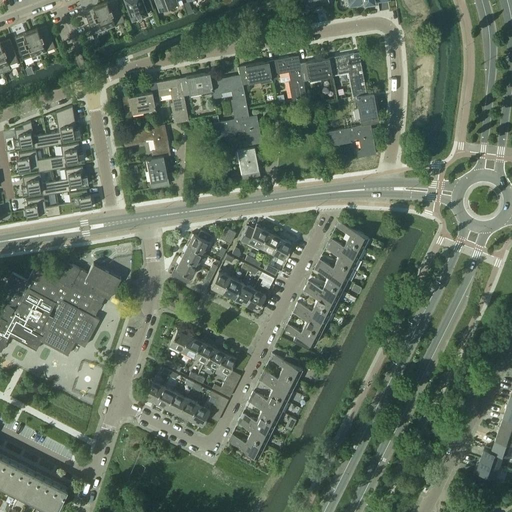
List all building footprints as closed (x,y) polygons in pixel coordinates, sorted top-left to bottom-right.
[(99,3),(108,27),(124,21),(116,0),(111,0),(107,2),(106,1),(99,3)] [(125,0),(132,17),(131,18),(135,17),(135,19),(145,15),(144,13),(147,12),(146,12),(146,11),(153,8),(150,0),(125,0)] [(154,0),(155,2),(157,2),(160,8),(168,5),(169,8),(172,10),(176,8),(177,5),(176,2),(179,0),(154,0)] [(108,27),(99,3),(93,6),(93,7),(84,10),(92,33),(108,27)] [(30,29),(39,53),(55,47),(46,24),(37,28),(37,27),(30,29)] [(39,53),(30,29),(23,32),(24,33),(14,37),(23,59),(39,53)] [(0,62),(3,72),(10,69),(9,64),(18,61),(9,38),(0,42),(0,41),(0,62)] [(359,51),(328,57),(332,74),(332,75),(338,74),(348,72),(348,76),(352,97),(356,96),(367,94),(367,93),(359,51)] [(292,100),(306,97),(303,80),(299,63),(300,63),(298,55),(268,61),(271,78),(279,77),(278,73),(288,71),(290,80),(288,80),(292,100)] [(300,63),(299,63),(303,80),(309,79),(332,74),(328,57),(300,63)] [(242,84),(243,84),(271,78),(268,61),(238,66),(240,74),(242,84)] [(184,95),(189,94),(189,93),(212,89),(212,90),(213,90),(211,79),(209,72),(180,77),(184,95)] [(249,115),(243,84),(242,84),(240,74),(211,79),(213,90),(212,90),(213,97),(221,96),(220,92),(231,90),(233,99),(231,99),(234,118),(249,115)] [(174,122),(189,120),(184,95),(180,77),(150,83),(151,91),(153,101),(154,101),(161,99),(160,95),(171,93),(172,102),(170,102),(174,122)] [(122,96),(125,114),(132,113),(132,112),(155,108),(154,101),(153,101),(151,91),(122,96)] [(367,94),(356,96),(361,124),(361,125),(370,123),(370,124),(379,122),(373,92),(367,93),(367,94)] [(58,131),(46,133),(48,145),(61,143),(61,139),(80,135),(79,127),(77,127),(76,128),(75,120),(72,105),(55,111),(58,131)] [(249,115),(234,118),(219,121),(214,122),(216,136),(237,132),(236,131),(245,129),(247,139),(243,140),(244,147),(244,148),(254,146),(262,144),(257,114),(249,115)] [(14,138),(13,139),(14,147),(33,143),(34,147),(48,145),(46,133),(33,135),(31,120),(22,124),(22,127),(14,129),(15,134),(16,138),(14,138)] [(164,123),(121,131),(124,146),(144,142),(144,140),(153,138),(155,149),(151,150),(152,156),(152,157),(163,155),(170,154),(169,149),(164,123)] [(376,152),(370,124),(370,123),(361,125),(361,124),(327,131),(330,145),(350,141),(350,139),(358,138),(360,148),(356,149),(358,156),(376,153),(376,152)] [(63,154),(50,156),(52,169),(65,166),(65,162),(84,159),(83,151),(81,151),(80,151),(79,144),(78,142),(61,145),(63,154)] [(244,147),(236,148),(242,178),(260,175),(254,146),(244,148),(244,147)] [(19,157),(16,158),(17,162),(18,170),(38,167),(38,171),(52,169),(50,156),(37,159),(36,149),(18,152),(19,157)] [(151,188),(169,184),(163,155),(152,157),(152,156),(145,158),(151,188)] [(67,178),(54,180),(56,192),(69,190),(69,186),(76,185),(76,186),(86,185),(85,183),(88,182),(87,174),(85,174),(84,175),(83,171),(82,165),(65,168),(67,178)] [(22,185),(21,186),(22,194),(42,190),(42,194),(56,192),(54,180),(41,182),(40,173),(22,176),(23,181),(24,185),(22,185)] [(71,201),(58,203),(60,214),(73,211),(73,209),(92,206),(91,198),(90,194),(87,194),(86,189),(69,192),(71,201)] [(27,204),(24,205),(25,209),(26,217),(46,214),(46,216),(60,214),(58,203),(45,206),(44,196),(26,199),(27,204)] [(363,247),(368,236),(338,220),(335,226),(349,233),(346,238),(363,247)] [(248,225),(240,240),(258,249),(259,246),(260,246),(268,231),(256,224),(254,228),(248,225)] [(220,237),(230,242),(236,231),(226,226),(220,237)] [(212,235),(211,235),(201,229),(198,235),(193,233),(187,245),(203,253),(212,235)] [(271,252),(279,236),(268,231),(260,246),(271,252)] [(279,236),(271,252),(283,258),(291,242),(279,236)] [(363,247),(346,238),(343,244),(329,237),(327,242),(357,258),(363,247)] [(335,260),(352,268),(357,258),(327,242),(324,247),(338,254),(335,260)] [(181,257),(197,265),(203,253),(187,245),(181,257)] [(217,254),(222,256),(226,249),(221,247),(217,254)] [(227,253),(224,258),(231,262),(234,257),(227,253)] [(252,263),(254,258),(247,254),(244,259),(252,263)] [(197,265),(181,257),(176,267),(174,267),(170,274),(187,283),(191,276),(197,265)] [(254,258),(252,263),(258,266),(261,262),(254,258)] [(352,268),(335,260),(332,265),(318,259),(316,264),(347,279),(352,268)] [(80,268),(67,261),(57,279),(34,266),(27,279),(12,271),(0,293),(0,350),(1,351),(10,335),(36,349),(41,340),(68,354),(75,340),(84,345),(99,318),(94,315),(104,296),(109,298),(120,277),(93,262),(85,277),(77,272),(80,268)] [(243,262),(241,267),(248,270),(250,265),(243,262)] [(209,271),(213,273),(217,265),(212,263),(209,271)] [(266,263),(263,269),(275,274),(278,269),(266,263)] [(347,279),(316,264),(313,269),(327,276),(324,281),(341,290),(347,279)] [(250,265),(248,270),(255,274),(257,269),(250,265)] [(218,270),(210,286),(222,292),(230,276),(218,270)] [(262,271),(259,277),(271,283),(274,277),(262,271)] [(234,298),(242,282),(230,276),(222,292),(234,298)] [(341,290),(324,281),(322,287),(308,280),(305,285),(336,300),(341,290)] [(246,303),(254,287),(242,282),(234,298),(246,303)] [(336,300),(305,285),(303,290),(316,297),(314,303),(331,311),(336,300)] [(254,287),(246,303),(257,309),(265,293),(254,287)] [(331,311),(314,303),(311,308),(297,301),(294,307),(325,322),(331,311)] [(325,322),(294,307),(292,312),(306,319),(303,324),(320,333),(325,322)] [(286,323),(284,328),(296,334),(293,340),(308,347),(311,342),(314,344),(320,333),(303,324),(300,330),(286,323)] [(171,340),(169,344),(181,350),(189,334),(177,328),(171,340)] [(189,334),(181,350),(193,355),(200,340),(189,334)] [(200,340),(193,355),(204,361),(212,346),(200,340)] [(212,346),(204,361),(216,367),(224,352),(212,346)] [(224,352),(216,367),(228,373),(230,369),(235,357),(224,352)] [(272,352),(269,358),(283,365),(280,370),(297,379),(302,368),(298,366),(300,360),(286,353),(284,359),(272,352)] [(167,360),(165,364),(179,371),(181,366),(167,359),(167,360)] [(161,371),(175,378),(178,374),(164,367),(161,371)] [(230,369),(228,373),(227,375),(238,380),(240,375),(230,369)] [(297,379),(280,370),(277,376),(263,369),(261,374),(291,390),(297,379)] [(191,371),(188,376),(202,383),(205,378),(191,371)] [(291,390),(261,374),(258,379),(272,386),(269,392),(286,400),(291,390)] [(238,380),(227,375),(224,380),(235,386),(238,380)] [(187,378),(184,383),(199,390),(201,385),(187,378)] [(151,380),(143,395),(155,401),(163,386),(151,380)] [(232,391),(235,386),(224,380),(221,386),(232,391)] [(163,386),(155,401),(167,407),(174,392),(163,386)] [(221,387),(219,391),(230,396),(232,391),(221,386),(221,387)] [(286,400),(269,392),(266,397),(252,391),(250,396),(281,411),(286,400)] [(174,392),(167,407),(178,413),(186,397),(174,392)] [(228,399),(217,393),(215,398),(215,399),(225,404),(228,399)] [(281,411),(250,396),(247,401),(261,408),(258,413),(275,422),(281,411)] [(186,397),(178,413),(190,419),(198,403),(186,397)] [(225,404),(215,399),(212,405),(223,410),(225,404)] [(198,403),(190,419),(202,425),(207,415),(209,410),(210,409),(198,403)] [(511,405),(507,403),(503,415),(511,417),(511,405)] [(209,410),(220,415),(223,410),(212,405),(210,409),(209,410)] [(209,410),(207,415),(217,421),(220,415),(209,410)] [(275,422),(258,413),(255,419),(242,412),(239,417),(270,433),(275,422)] [(511,417),(503,415),(499,426),(511,430),(511,417)] [(270,433),(239,417),(237,422),(250,429),(248,435),(265,443),(270,433)] [(511,430),(499,426),(495,438),(511,443),(511,430)] [(231,433),(227,441),(258,456),(265,443),(248,435),(245,440),(231,433)] [(511,443),(495,438),(492,449),(504,453),(504,454),(511,456),(511,454),(511,443)] [(480,458),(500,465),(504,454),(504,453),(492,449),(484,446),(480,458)] [(0,480),(4,482),(5,483),(13,487),(14,487),(22,491),(23,492),(31,496),(32,496),(40,500),(40,501),(49,505),(55,508),(56,508),(67,487),(0,453),(0,480)] [(500,465),(480,458),(476,470),(496,476),(500,465)]
